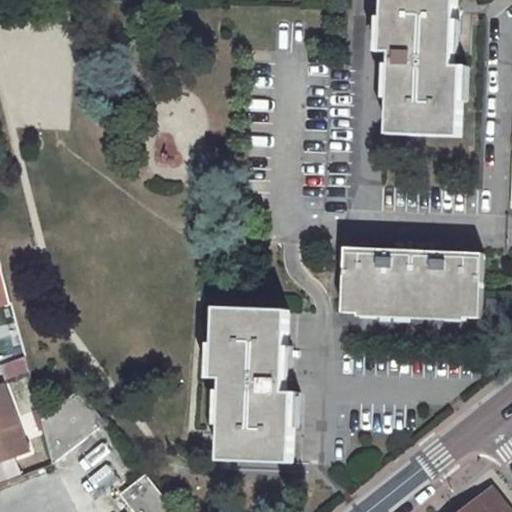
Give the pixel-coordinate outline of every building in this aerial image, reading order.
[(385,0),(385,19),(393,18),(392,33),(385,32),(384,53),(394,53),(393,84),(400,85),(400,99),(393,98),(391,136),(463,138),(464,102),(456,101),(457,87),(464,88),(466,68),(456,67),(457,36),(451,36),(452,22),(458,22),(458,0),(385,0)] [(385,19),(385,32),(392,33),(393,18),(385,19)] [(457,87),(456,101),(464,102),(464,88),(457,87)] [(381,258),(362,257),(362,250),(347,249),(345,314),(482,319),(485,254),(468,254),(468,261),(448,260),(448,253),(382,250),(381,258)] [(362,250),(362,257),(381,258),(382,250),(362,250)] [(448,253),(448,260),(468,261),(468,254),(448,253)] [(488,263),(487,276),(499,276),(500,263),(488,263)] [(296,393),(285,394),(286,361),(279,361),(280,347),(287,348),(289,312),(218,309),(216,344),(225,344),(224,359),(216,358),(215,379),(225,379),(223,411),(231,412),(230,426),(223,425),(221,461),(292,464),(294,428),(288,428),(288,414),(295,415),(296,393)] [(216,344),(216,358),(224,359),(225,344),(216,344)] [(0,462),(26,453),(1,388),(0,388),(0,462)] [(81,392),(42,420),(54,465),(108,425),(81,392)] [(223,411),(223,425),(230,426),(231,412),(223,411)] [(175,511),(146,475),(122,495),(135,511),(175,511)] [(511,511),(492,488),(462,511),(511,511)]
